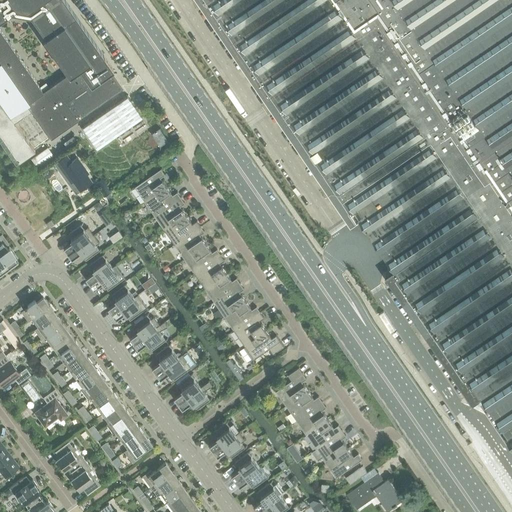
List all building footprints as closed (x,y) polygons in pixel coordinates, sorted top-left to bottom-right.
[(0,0),(0,135),(18,161),(34,149),(14,120),(30,109),(50,138),(84,114),(88,111),(122,88),(122,87),(120,83),(92,43),(94,42),(64,0),(0,0)] [(511,0),(198,0),(203,7),(245,69),(274,111),(305,156),(309,162),(315,171),(319,178),(351,224),(360,218),(380,249),(371,255),(413,317),(445,363),(446,364),(459,383),(471,402),(481,396),(496,418),(511,442),(511,0)] [(97,148),(126,128),(141,117),(127,96),(82,126),(97,148)] [(159,127),(151,133),(160,146),(168,140),(159,127)] [(47,147),(31,159),(37,167),(53,155),(47,147)] [(66,155),(56,163),(61,170),(59,171),(76,194),(80,191),(82,189),(89,184),(92,182),(85,173),(86,172),(76,158),(71,162),(66,155)] [(135,187),(145,201),(167,186),(161,178),(165,174),(161,168),(135,187)] [(112,191),(102,177),(95,183),(104,196),(112,191)] [(173,195),(167,186),(145,201),(155,216),(181,197),(177,192),(173,195)] [(107,195),(111,202),(116,199),(112,192),(107,195)] [(185,203),(181,197),(155,216),(165,230),(187,215),(181,206),(185,203)] [(193,223),(187,215),(165,230),(175,244),(201,226),(197,220),(193,223)] [(52,219),(46,223),(47,224),(49,227),(49,228),(55,224),(52,219)] [(64,248),(68,253),(94,235),(88,227),(85,229),(81,224),(67,234),(73,241),(64,248)] [(205,232),(201,226),(175,244),(184,259),(206,243),(200,235),(205,232)] [(119,230),(109,237),(114,243),(123,236),(119,230)] [(0,257),(7,267),(16,261),(6,246),(9,244),(2,234),(0,235),(0,257)] [(100,242),(94,235),(68,253),(73,259),(81,253),(86,260),(100,250),(96,245),(100,242)] [(212,252),(206,243),(184,259),(194,273),(221,255),(217,249),(212,252)] [(134,252),(130,255),(133,260),(138,257),(134,252)] [(86,278),(90,283),(113,267),(112,267),(103,254),(89,264),(95,271),(86,278)] [(225,260),(221,255),(194,273),(204,287),(226,272),(220,263),(225,260)] [(116,264),(112,267),(113,267),(90,283),(95,289),(103,283),(108,290),(122,280),(118,275),(122,272),(116,264)] [(232,281),(226,272),(204,287),(214,302),(241,283),(237,278),(232,281)] [(152,276),(142,284),(146,289),(156,282),(152,276)] [(245,289),(241,283),(214,302),(224,316),(246,301),(240,292),(245,289)] [(108,308),(113,313),(135,297),(134,297),(125,284),(111,294),(117,301),(108,308)] [(138,294),(134,297),(135,297),(113,313),(117,319),(125,313),(130,320),(147,307),(138,294)] [(26,321),(30,318),(49,305),(42,296),(36,301),(34,299),(27,304),(28,306),(23,310),(20,312),(26,321)] [(252,309),(246,301),(224,316),(234,330),(260,312),(257,306),(252,309)] [(30,318),(37,327),(55,313),(49,305),(30,318)] [(130,337),(135,343),(164,322),(154,309),(134,324),(139,331),(130,337)] [(264,318),(260,312),(234,330),(244,344),(266,329),(260,321),(264,318)] [(39,339),(44,335),(62,322),(55,313),(37,327),(33,330),(39,339)] [(9,323),(14,330),(19,326),(14,319),(9,323)] [(164,321),(164,322),(135,343),(139,349),(147,343),(152,350),(166,340),(160,331),(167,326),(164,321)] [(44,335),(51,344),(68,331),(62,322),(44,335)] [(206,322),(200,326),(203,330),(209,327),(206,322)] [(24,333),(19,326),(14,330),(19,336),(24,333)] [(276,335),(272,338),(266,329),(244,344),(254,359),(276,344),(280,349),(284,346),(276,335)] [(51,344),(57,352),(75,339),(68,331),(51,344)] [(23,341),(27,348),(32,344),(28,338),(23,341)] [(57,352),(63,361),(81,348),(75,339),(57,352)] [(220,339),(215,343),(220,350),(225,347),(220,339)] [(37,350),(32,344),(27,348),(32,354),(37,350)] [(153,367),(157,373),(179,357),(179,356),(169,344),(156,354),(161,361),(153,367)] [(63,361),(70,370),(88,357),(81,348),(63,361)] [(39,357),(43,363),(49,359),(44,353),(39,357)] [(18,372),(5,354),(0,358),(0,383),(2,386),(14,378),(18,383),(30,373),(25,367),(18,372)] [(179,357),(157,373),(161,379),(169,372),(175,380),(191,367),(182,354),(179,356),(179,357)] [(70,370),(76,379),(94,365),(88,357),(70,370)] [(53,365),(49,359),(43,363),(48,369),(53,365)] [(100,374),(94,365),(76,379),(83,387),(100,374)] [(302,382),(307,378),(299,367),(288,375),(292,380),(276,391),(286,405),(308,390),(302,382)] [(41,370),(29,378),(41,394),(52,386),(41,370)] [(52,374),(56,380),(61,376),(57,370),(52,374)] [(214,370),(209,373),(216,383),(221,380),(214,370)] [(240,371),(236,374),(240,380),(241,380),(244,377),(240,371)] [(83,387),(89,396),(107,383),(100,374),(83,387)] [(175,397),(179,403),(201,387),(191,374),(178,384),(183,391),(175,397)] [(66,382),(61,376),(56,380),(61,386),(66,382)] [(27,379),(21,384),(33,400),(39,396),(27,379)] [(208,381),(201,387),(179,403),(183,409),(191,402),(197,410),(210,399),(204,391),(211,386),(208,381)] [(89,396),(95,405),(113,391),(107,383),(89,396)] [(58,416),(60,419),(67,414),(55,398),(59,395),(54,389),(43,397),(47,403),(34,412),(44,426),(58,416)] [(62,394),(66,399),(72,395),(68,389),(62,394)] [(322,401),(319,396),(314,399),(308,390),(286,405),(291,412),(287,415),(292,423),(296,420),(322,401)] [(95,405),(102,413),(120,400),(113,391),(95,405)] [(77,401),(72,395),(66,399),(71,406),(77,401)] [(102,413),(108,422),(126,409),(120,400),(102,413)] [(326,407),(322,401),(296,420),(306,434),(328,419),(322,410),(326,407)] [(78,409),(82,415),(87,411),(83,405),(78,409)] [(112,432),(115,431),(132,418),(126,409),(108,422),(106,424),(112,432)] [(92,417),(87,411),(82,415),(86,421),(92,417)] [(115,431),(121,439),(139,426),(132,418),(115,431)] [(334,427),(328,419),(306,434),(316,448),(342,430),(338,424),(334,427)] [(210,445),(214,451),(236,434),(227,421),(213,432),(218,439),(210,445)] [(88,429),(92,434),(97,430),(93,425),(88,429)] [(121,439),(127,448),(145,435),(139,426),(121,439)] [(102,437),(97,430),(92,434),(97,441),(102,437)] [(342,430),(316,448),(311,451),(317,460),(322,456),(326,463),(348,447),(342,439),(346,436),(342,430)] [(239,432),(236,434),(214,451),(218,456),(226,450),(232,457),(245,447),(242,442),(245,440),(239,432)] [(152,444),(145,435),(127,448),(122,451),(130,463),(140,455),(139,453),(152,444)] [(67,467),(70,471),(85,460),(74,445),(72,446),(68,441),(69,441),(68,440),(54,451),(55,451),(59,456),(56,458),(63,469),(67,467)] [(0,471),(4,477),(18,466),(12,458),(0,442),(0,471)] [(106,442),(101,446),(105,451),(110,447),(106,442)] [(290,445),(297,460),(302,457),(294,443),(290,445)] [(110,458),(115,454),(110,447),(105,451),(110,458)] [(354,456),(348,447),(326,463),(336,477),(362,459),(358,453),(354,456)] [(232,475),(236,481),(258,464),(249,451),(235,462),(240,469),(232,475)] [(116,456),(111,460),(117,467),(122,463),(116,456)] [(97,475),(85,460),(70,471),(73,476),(70,478),(78,489),(81,487),(86,493),(86,494),(100,484),(100,483),(100,484),(95,477),(97,475)] [(284,460),(279,464),(282,469),(287,465),(284,460)] [(141,476),(149,487),(171,470),(165,462),(152,471),(151,469),(141,476)] [(267,477),(258,464),(236,481),(240,486),(248,480),(254,487),(267,477)] [(363,465),(355,470),(359,477),(367,471),(363,465)] [(155,496),(160,493),(160,492),(178,479),(171,470),(149,487),(155,496)] [(387,511),(403,499),(388,478),(385,481),(378,471),(346,494),(356,509),(376,495),(387,511)] [(23,501),(27,506),(40,496),(36,491),(39,489),(32,479),(29,481),(25,475),(8,487),(13,494),(15,493),(22,502),(23,501)] [(294,476),(290,479),(294,484),(298,481),(294,476)] [(160,492),(160,493),(166,501),(184,488),(178,479),(160,492)] [(258,511),(280,494),(284,491),(278,482),(273,485),(271,481),(257,492),(262,499),(254,505),(258,511)] [(138,495),(143,492),(137,485),(132,488),(138,495)] [(166,501),(173,510),(191,497),(184,488),(166,501)] [(139,498),(143,504),(149,500),(144,494),(139,498)] [(282,511),(290,507),(280,494),(258,511),(259,511),(267,511),(271,510),(271,511),(282,511)] [(44,501),(40,496),(27,506),(31,511),(29,511),(52,511),(51,511),(54,509),(47,499),(44,501)] [(173,510),(174,511),(187,511),(197,505),(191,497),(173,510)] [(344,498),(340,501),(347,510),(351,507),(344,498)] [(153,507),(149,500),(143,504),(148,510),(153,507)] [(116,511),(114,511),(108,503),(96,511),(117,511),(116,511)]
